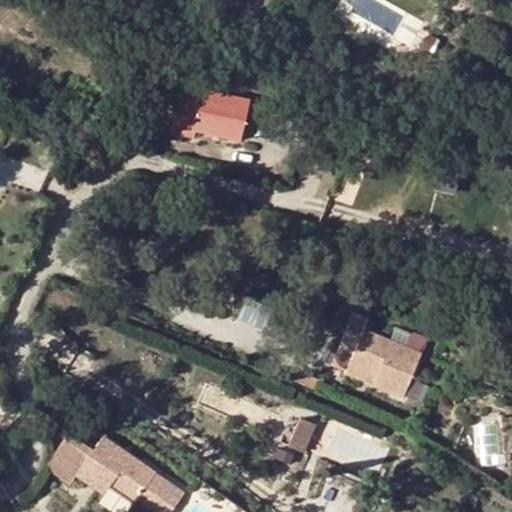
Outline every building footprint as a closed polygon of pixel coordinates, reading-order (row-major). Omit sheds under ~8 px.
[(203,96),(175,90),(167,127),(239,143),(250,96),(205,86),(203,96)] [(463,159),(428,150),(420,181),(455,190),(463,159)] [(359,339),(345,373),(374,384),(370,393),(398,404),(415,363),(359,339)] [(341,382),(370,393),(374,384),(345,373),(341,382)] [(295,397),(302,385),(290,379),(283,391),(295,397)] [(317,391),(302,385),(295,397),(311,404),(317,391)] [(300,416),(286,441),(303,451),(317,426),(300,416)] [(170,511),(186,491),(105,431),(77,468),(128,503),(137,490),(165,511),(170,511)] [(279,441),(272,454),(290,463),(297,450),(279,441)]
